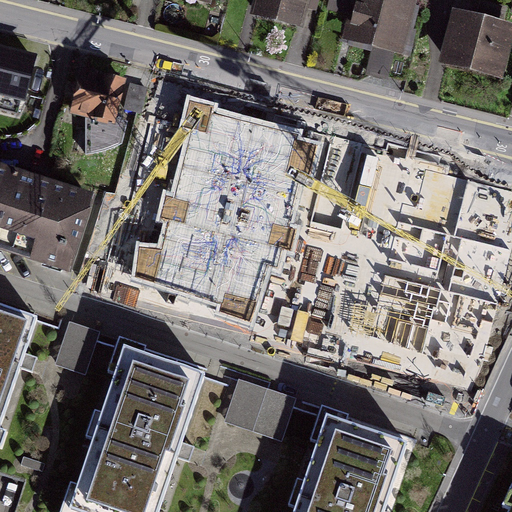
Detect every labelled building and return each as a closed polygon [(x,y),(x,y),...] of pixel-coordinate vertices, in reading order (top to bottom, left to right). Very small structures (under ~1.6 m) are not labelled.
[(319,0),(256,0),(254,12),(302,25),(306,8),(311,9),(316,10),(319,0)] [(416,0),(354,0),(345,38),(373,45),(395,50),(404,52),(416,0)] [(511,32),(511,24),(456,12),(444,67),(501,80),(511,32)] [(395,50),(373,45),(366,75),(379,78),(388,80),(395,50)] [(33,63),(0,55),(0,99),(23,104),(33,63)] [(125,82),(83,74),(75,116),(117,124),(125,82)] [(233,106),(189,97),(181,140),(225,148),(233,106)] [(333,138),(291,127),(280,168),(322,179),(333,138)] [(95,197),(0,167),(0,249),(72,272),(95,197)] [(511,286),(511,222),(436,207),(423,266),(464,275),(457,305),(506,316),(511,286)] [(208,243),(157,227),(144,268),(196,284),(208,243)] [(341,270),(337,287),(375,294),(378,276),(341,270)] [(330,321),(203,284),(191,326),(315,365),(330,321)] [(40,314),(0,300),(0,429),(25,357),(40,314)] [(70,323),(57,365),(86,374),(99,332),(70,323)] [(208,372),(116,342),(60,511),(162,511),(183,449),(208,372)] [(393,511),(414,448),(322,418),(290,511),(393,511)] [(296,494),(301,468),(288,465),(282,491),(296,494)] [(511,511),(511,482),(503,504),(510,507),(507,511),(511,511)]
